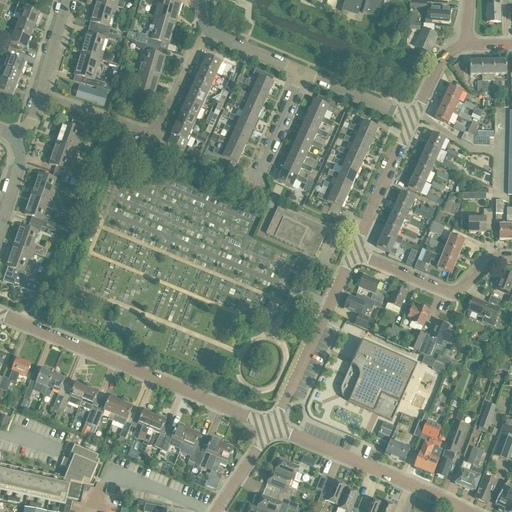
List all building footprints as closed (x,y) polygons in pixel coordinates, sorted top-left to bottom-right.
[(97,0),(97,2),(117,8),(123,9),(125,2),(119,0),(97,0)] [(180,4),(174,2),(174,1),(168,0),(160,0),(157,12),(155,19),(174,25),(180,4)] [(378,19),(383,0),(344,0),(341,13),(357,17),(359,9),(363,10),(362,14),(378,19)] [(409,8),(426,9),(427,2),(410,0),(409,8)] [(106,27),(110,14),(114,15),(117,8),(97,2),(89,28),(109,34),(111,28),(106,27)] [(486,24),(500,23),(499,6),(485,6),(486,24)] [(18,7),(14,18),(35,26),(38,27),(43,16),(39,14),(24,8),(23,9),(18,7)] [(426,24),(431,25),(431,21),(448,23),(449,9),(427,7),(426,24)] [(15,32),(31,38),(35,26),(14,18),(19,20),(15,32)] [(128,32),(126,39),(147,45),(147,46),(159,50),(166,52),(168,46),(174,25),(155,19),(153,26),(151,26),(149,32),(147,32),(146,36),(138,33),(138,34),(131,33),(128,32)] [(99,52),(103,40),(107,41),(109,34),(89,28),(81,55),(101,61),(103,53),(99,52)] [(438,36),(433,34),(423,29),(415,47),(418,49),(429,54),(438,36)] [(31,38),(15,32),(8,49),(20,54),(22,48),(26,50),(31,38)] [(141,65),(139,72),(158,78),(164,58),(158,56),(159,50),(147,46),(145,52),(149,53),(145,66),(141,65)] [(20,54),(8,49),(5,56),(9,57),(5,68),(21,74),(25,63),(18,60),(20,54)] [(93,80),(91,80),(95,67),(99,69),(101,61),(81,55),(75,76),(83,78),(81,84),(93,88),(111,93),(113,86),(93,80)] [(201,68),(217,75),(222,64),(206,56),(201,68)] [(506,61),(493,62),(494,93),(499,93),(498,81),(494,82),(494,76),(506,75),(506,61)] [(482,76),(481,62),(469,62),(469,76),(482,76)] [(493,62),(481,62),(482,94),(488,94),(488,82),(493,82),(494,93),(493,62)] [(17,86),(21,74),(5,68),(1,67),(0,70),(0,79),(17,86)] [(217,75),(201,68),(196,79),(212,86),(217,75)] [(108,80),(114,82),(116,73),(110,71),(108,80)] [(152,99),(158,78),(139,72),(137,80),(141,81),(137,94),(133,92),(131,99),(144,103),(146,97),(152,99)] [(258,78),(255,85),(240,78),(238,82),(253,89),(268,96),(273,85),(258,78)] [(12,97),(17,86),(0,79),(0,92),(2,94),(8,96),(12,97)] [(206,98),(212,86),(196,79),(191,91),(206,98)] [(449,86),(443,97),(481,114),(483,111),(475,108),(476,106),(465,102),(464,105),(457,102),(462,92),(449,86)] [(103,106),(107,92),(98,89),(97,93),(79,88),(77,97),(97,103),(97,104),(103,106)] [(239,97),(248,101),(263,108),(268,96),(253,89),(250,96),(241,92),(239,97)] [(191,91),(186,102),(201,109),(206,98),(191,91)] [(443,97),(438,108),(452,114),(452,113),(459,116),(458,117),(469,122),(471,117),(463,114),(465,108),(473,111),(472,115),(480,118),(481,114),(443,97)] [(258,119),(263,108),(248,101),(245,107),(229,100),(226,104),(243,112),(258,119)] [(337,112),(328,108),(313,101),(307,113),(323,120),(326,113),(335,117),(337,112)] [(186,102),(181,113),(196,120),(201,109),(186,102)] [(447,125),(452,114),(438,108),(433,119),(447,125)] [(243,112),(240,119),(230,115),(228,119),(238,124),(252,130),(254,131),(257,125),(255,124),(258,119),(243,112)] [(181,113),(176,124),(191,131),(196,120),(181,113)] [(332,124),(323,120),(307,113),(302,124),(318,131),(321,124),(330,129),(332,124)] [(208,126),(213,128),(216,120),(212,118),(208,126)] [(83,131),(85,124),(73,120),(71,126),(63,124),(56,144),(75,151),(78,143),(74,142),(78,129),(83,131)] [(357,135),(357,134),(372,141),(377,128),(363,122),(359,130),(345,123),(342,128),(357,134),(357,135)] [(453,128),(464,133),(461,140),(473,146),(490,146),(490,138),(493,138),(493,128),(490,128),(490,129),(490,132),(476,131),(479,126),(472,123),(467,134),(464,132),(466,129),(455,123),(453,128)] [(173,136),(169,144),(185,151),(191,138),(195,140),(198,134),(191,131),(176,124),(171,135),(173,136)] [(238,124),(235,130),(225,126),(223,131),(232,135),(233,135),(247,142),(249,143),(252,136),(250,135),(252,130),(238,124)] [(327,135),(318,131),(302,124),(297,136),(312,143),(316,136),(325,140),(327,135)] [(233,135),(232,135),(229,142),(220,138),(213,134),(211,138),(218,142),(217,142),(227,147),(227,146),(242,153),(247,142),(233,135)] [(372,141),(357,134),(357,135),(357,134),(354,141),(345,137),(342,141),(352,146),(367,152),(372,141)] [(432,134),(427,145),(440,152),(445,141),(432,134)] [(321,147),(312,143),(297,136),(292,147),(307,154),(310,148),(319,152),(321,147)] [(72,158),(75,151),(56,144),(48,165),(56,167),(54,172),(66,177),(68,171),(64,169),(68,157),(72,158)] [(427,145),(422,156),(435,162),(440,152),(427,145)] [(212,154),(237,165),(242,153),(227,146),(227,147),(224,153),(215,149),(212,154)] [(361,164),(367,152),(352,146),(349,153),(339,148),(337,153),(346,157),(347,157),(361,164)] [(316,159),(307,154),(292,147),(287,159),(302,166),(305,159),(314,163),(316,159)] [(465,158),(458,154),(447,149),(445,154),(456,159),(457,157),(463,161),(465,158)] [(422,156),(417,167),(430,173),(435,162),(422,156)] [(356,175),(361,164),(347,157),(346,157),(343,164),(334,160),(332,164),(334,165),(341,168),(356,175)] [(311,170),(302,166),(287,159),(282,170),(297,177),(300,170),(309,174),(311,170)] [(453,165),(442,160),(440,165),(451,170),(453,165)] [(329,171),(327,176),(336,180),(351,187),(356,175),(341,168),(334,165),(331,172),(329,171)] [(417,167),(412,178),(425,184),(430,173),(417,167)] [(306,182),(297,178),(297,177),(282,170),(276,182),(291,189),(294,182),(304,186),(306,182)] [(448,176),(437,171),(435,177),(446,181),(448,176)] [(63,184),(66,177),(54,172),(52,179),(39,174),(31,194),(50,201),(53,194),(49,193),(53,180),(63,184)] [(457,186),(461,177),(456,174),(452,183),(457,186)] [(420,195),(425,184),(412,178),(407,189),(420,195)] [(71,179),(69,185),(81,189),(83,182),(71,179)] [(346,198),(351,187),(336,180),(333,187),(318,180),(316,185),(326,190),(331,192),(331,191),(346,198)] [(444,187),(432,182),(430,187),(441,192),(444,187)] [(341,210),(346,198),(331,191),(331,192),(326,190),(323,196),(318,194),(316,199),(341,210)] [(409,209),(414,198),(401,192),(396,203),(409,209)] [(436,203),(439,198),(428,193),(425,198),(436,203)] [(31,194),(24,215),(32,218),(30,224),(45,229),(47,223),(39,220),(44,207),(47,209),(48,208),(53,210),(55,203),(50,201),(31,194)] [(272,210),(278,197),(273,195),(271,201),(267,208),(272,210)] [(391,214),(404,220),(410,223),(409,224),(420,229),(422,224),(411,219),(412,217),(407,215),(409,209),(396,203),(391,214)] [(315,258),(327,231),(277,208),(265,235),(315,258)] [(431,220),(435,210),(429,208),(427,213),(416,208),(414,213),(429,220),(431,220)] [(500,223),(500,238),(511,238),(511,222),(511,223),(511,208),(507,208),(507,223),(500,223)] [(484,209),(484,216),(462,216),(462,225),(469,225),(469,231),(485,232),(486,229),(492,230),(492,209),(484,209)] [(399,231),(404,220),(391,214),(386,225),(399,231)] [(441,237),(445,227),(433,222),(429,232),(441,237)] [(41,228),(30,224),(27,229),(20,227),(13,247),(32,253),(44,258),(47,250),(31,244),(35,232),(39,234),(41,228)] [(386,225),(381,236),(394,242),(399,245),(399,246),(410,251),(411,249),(417,252),(420,246),(414,244),(412,246),(402,241),(403,239),(397,236),(399,231),(386,225)] [(415,240),(418,235),(406,230),(404,235),(415,240)] [(460,251),(465,240),(451,234),(446,245),(460,251)] [(381,236),(376,248),(389,253),(395,256),(397,251),(392,248),(394,242),(381,236)] [(428,245),(436,248),(438,243),(430,240),(428,245)] [(442,257),(455,262),(460,251),(446,245),(442,257)] [(32,253),(13,247),(6,267),(8,268),(22,272),(26,260),(30,261),(32,253)] [(455,262),(442,257),(426,250),(421,261),(428,264),(431,258),(439,262),(437,268),(451,273),(455,262)] [(408,260),(413,262),(415,258),(417,253),(411,251),(408,260)] [(8,268),(3,282),(14,286),(14,289),(19,288),(19,291),(24,290),(36,294),(41,281),(25,276),(26,273),(22,272),(8,268)] [(498,274),(495,281),(499,282),(497,288),(496,290),(509,296),(506,302),(511,304),(511,288),(511,289),(511,287),(511,274),(503,271),(502,275),(498,274)] [(363,275),(358,288),(372,294),(370,300),(375,302),(381,305),(386,293),(376,289),(379,281),(363,275)] [(400,308),(406,293),(394,287),(387,303),(400,308)] [(349,296),(343,309),(359,316),(355,326),(369,332),(374,320),(363,316),(367,308),(371,310),(375,302),(370,300),(356,295),(355,298),(349,296)] [(488,303),(501,308),(503,302),(491,297),(488,303)] [(495,317),(499,308),(473,298),(468,311),(479,315),(478,316),(484,318),(482,322),(494,327),(497,318),(495,317)] [(412,307),(408,317),(411,318),(410,321),(411,322),(409,326),(410,328),(414,330),(416,329),(419,330),(421,330),(422,326),(423,326),(429,311),(417,306),(416,308),(412,307)] [(438,322),(435,320),(429,337),(425,335),(426,335),(424,334),(417,352),(417,353),(417,352),(422,354),(424,350),(425,351),(427,347),(433,349),(437,340),(441,341),(442,340),(447,342),(451,331),(446,329),(448,325),(444,324),(445,322),(438,322)] [(393,326),(388,338),(394,341),(399,329),(393,326)] [(415,330),(408,349),(417,352),(424,334),(415,330)] [(341,394),(341,395),(342,396),(343,396),(344,397),(345,398),(346,398),(347,399),(346,400),(350,402),(354,404),(354,405),(356,406),(357,405),(361,407),(361,408),(363,409),(364,408),(368,410),(368,411),(370,412),(371,411),(380,415),(380,417),(392,422),(416,366),(361,342),(353,360),(354,361),(353,365),(351,364),(349,370),(350,371),(348,376),(347,375),(346,376),(347,376),(346,378),(345,378),(346,379),(344,385),(343,384),(342,385),(343,385),(342,387),(341,387),(343,388),(342,389),(342,390),(342,392),(342,393),(341,393),(341,394)] [(483,357),(486,348),(472,343),(469,352),(483,357)] [(16,360),(9,378),(8,380),(2,378),(0,383),(0,389),(7,392),(11,382),(16,383),(20,374),(26,377),(31,366),(16,360)] [(432,368),(432,370),(443,375),(446,367),(435,362),(432,368)] [(33,391),(44,396),(44,395),(52,375),(48,373),(49,371),(43,369),(42,371),(41,371),(35,386),(30,384),(24,398),(29,401),(33,391)] [(58,377),(52,375),(44,395),(49,397),(52,390),(59,393),(64,380),(63,380),(64,378),(58,375),(58,377)] [(64,397),(58,410),(64,413),(68,403),(79,407),(86,389),(75,384),(69,399),(64,397)] [(92,425),(98,411),(91,408),(98,393),(86,389),(79,407),(79,408),(80,406),(91,411),(86,423),(92,425)] [(438,393),(435,401),(440,403),(443,395),(438,393)] [(58,410),(64,397),(58,395),(52,410),(57,413),(58,410)] [(109,398),(103,411),(111,415),(108,420),(112,422),(120,403),(116,401),(116,399),(116,398),(111,396),(110,397),(109,398)] [(124,439),(130,424),(125,422),(131,407),(120,403),(112,422),(124,426),(119,437),(120,437),(119,440),(124,443),(126,439),(124,439)] [(487,404),(479,428),(487,431),(496,408),(487,404)] [(131,425),(131,427),(136,430),(138,426),(142,428),(138,439),(144,442),(155,417),(151,415),(151,414),(151,412),(146,410),(144,411),(144,413),(143,412),(142,415),(136,413),(136,415),(131,425)] [(98,411),(92,425),(97,428),(103,413),(98,411)] [(446,479),(452,464),(455,454),(466,426),(460,424),(463,414),(459,412),(444,451),(435,475),(446,479)] [(155,417),(144,442),(141,452),(144,453),(147,446),(150,447),(151,446),(155,438),(154,435),(152,435),(153,432),(160,435),(166,422),(165,421),(166,420),(165,418),(161,416),(159,417),(159,419),(155,417)] [(424,417),(422,422),(425,423),(419,438),(425,440),(420,453),(419,453),(414,468),(415,468),(415,470),(420,472),(422,471),(423,471),(441,426),(427,420),(428,418),(424,417)] [(419,438),(425,423),(422,422),(419,421),(413,436),(419,438)] [(373,444),(384,449),(394,427),(383,422),(373,444)] [(169,429),(165,439),(171,442),(169,445),(180,450),(179,452),(188,431),(184,430),(185,428),(184,427),(180,425),(178,425),(178,427),(177,427),(175,431),(174,434),(169,432),(170,430),(169,429)] [(511,428),(503,425),(492,456),(507,462),(511,449),(511,428)] [(429,476),(431,474),(432,475),(442,450),(439,449),(442,441),(444,442),(449,429),(441,426),(423,471),(424,472),(425,474),(429,476)] [(491,428),(488,434),(495,436),(497,431),(491,428)] [(188,431),(179,452),(185,454),(191,457),(193,451),(194,451),(194,449),(198,439),(200,436),(199,436),(200,434),(199,433),(195,431),(193,432),(192,433),(190,432),(189,432),(188,431)] [(392,440),(394,436),(393,435),(391,440),(389,446),(387,450),(385,456),(403,463),(410,448),(392,440)] [(161,450),(165,439),(159,437),(155,447),(161,450)] [(165,439),(161,450),(167,452),(169,445),(171,442),(165,439)] [(211,456),(205,468),(211,471),(217,458),(216,458),(222,445),(218,444),(219,442),(218,441),(214,439),(212,440),(212,441),(211,441),(210,444),(206,454),(211,456)] [(0,488),(60,502),(61,497),(78,500),(81,485),(84,480),(90,483),(99,462),(99,460),(97,459),(98,455),(75,446),(75,445),(74,445),(64,469),(65,469),(68,470),(64,480),(0,465),(0,458),(1,456),(0,456),(0,488)] [(232,447),(228,445),(226,445),(226,447),(222,445),(216,458),(217,458),(211,471),(209,478),(219,482),(222,475),(216,473),(220,464),(226,467),(228,463),(233,450),(232,450),(233,448),(232,447)] [(455,484),(465,487),(480,447),(479,450),(473,448),(467,464),(463,462),(455,484)] [(474,491),(480,477),(482,470),(478,468),(484,448),(480,447),(465,487),(474,491)] [(193,467),(199,453),(194,451),(193,451),(191,457),(187,465),(193,467)] [(199,453),(195,463),(201,466),(205,456),(199,453)] [(303,454),(300,461),(312,466),(315,459),(303,454)] [(275,473),(292,480),(294,481),(299,482),(302,475),(297,473),(299,468),(280,460),(275,473)] [(162,463),(156,461),(153,467),(160,469),(162,463)] [(272,472),(267,485),(281,491),(279,496),(290,501),(294,491),(288,489),(292,480),(275,473),(272,472)] [(321,477),(315,489),(321,492),(327,479),(321,477)] [(216,490),(219,482),(209,478),(206,486),(216,490)] [(487,504),(495,484),(484,479),(476,500),(487,504)] [(345,489),(346,487),(333,481),(325,501),(338,506),(345,489)] [(511,511),(511,491),(505,488),(508,483),(507,483),(502,493),(501,493),(495,505),(496,506),(505,510),(504,511),(511,511)] [(356,511),(357,511),(352,508),(358,495),(345,489),(338,506),(336,509),(344,511),(356,511)] [(290,501),(279,496),(277,502),(262,496),(257,508),(257,509),(265,511),(278,511),(282,504),(288,506),(290,501)] [(356,511),(378,511),(382,505),(381,505),(368,499),(363,511),(360,511),(357,511),(356,511)] [(319,500),(314,511),(320,511),(324,503),(319,500)] [(298,504),(290,501),(288,506),(296,509),(298,504)] [(393,511),(396,507),(383,502),(381,505),(382,505),(378,511),(393,511)]
